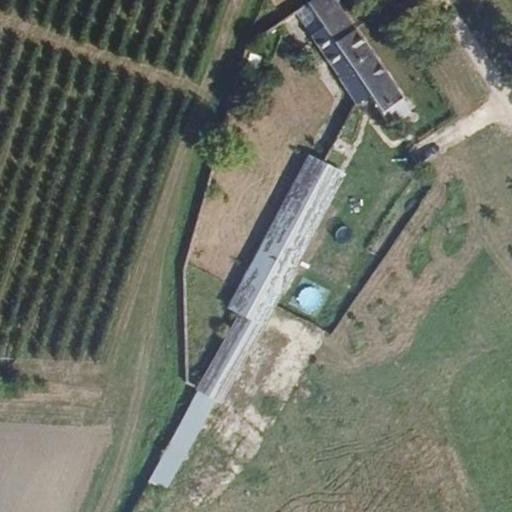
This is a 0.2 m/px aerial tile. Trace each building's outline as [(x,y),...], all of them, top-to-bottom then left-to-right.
[(406,108),(333,0),(317,0),(297,14),(359,109),(369,103),(387,131),(399,123),(407,133),(419,126),(427,121),(414,102),(406,108)] [(219,404),(365,133),(330,113),(226,310),(238,315),(197,392),(219,404)] [(413,204),(390,243),(407,253),(430,215),(413,204)] [(308,413),(322,390),(302,378),(288,401),(308,413)] [(254,460),(234,480),(249,495),(269,475),(254,460)]
